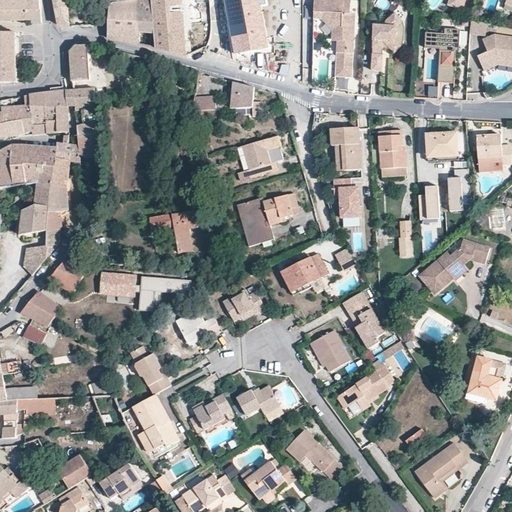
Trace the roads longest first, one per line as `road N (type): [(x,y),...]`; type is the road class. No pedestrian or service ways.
road 1 (residential): [(369,474),(285,357),(255,349),(226,361)]
road 2 (residential): [(296,93),(499,109)]
road 3 (residential): [(104,43),(296,93)]
road 4 (residential): [(296,93),(327,230)]
